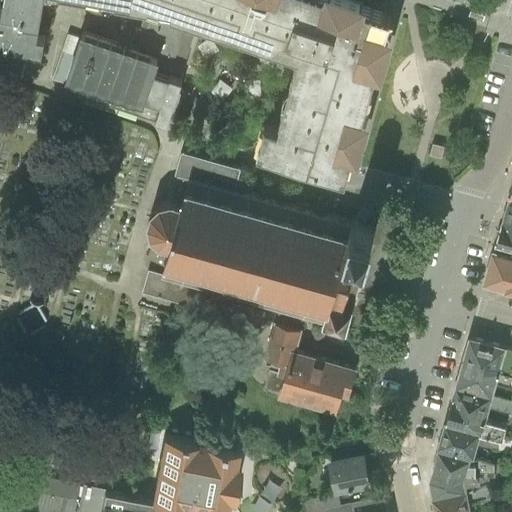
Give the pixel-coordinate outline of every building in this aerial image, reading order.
[(0,66),(8,68),(23,71),(24,62),(31,63),(33,53),(41,54),(45,35),(37,34),(43,0),(99,0),(100,0),(102,0),(101,0),(115,0),(116,1),(145,6),(139,36),(142,37),(138,50),(83,31),(69,74),(82,79),(79,90),(167,120),(172,105),(174,106),(181,87),(179,86),(182,77),(179,76),(198,21),(202,23),(213,26),(212,28),(213,28),(214,27),(224,30),(258,42),(268,45),(267,46),(269,47),(269,46),(279,49),(301,56),(299,66),(295,65),(288,90),(292,91),(289,101),(283,99),(283,100),(288,102),(286,112),(282,111),(277,127),(264,124),(260,141),(265,143),(263,152),(259,150),(257,149),(257,151),(300,166),(326,173),(343,178),(344,178),(345,178),(347,178),(351,164),(387,34),(385,34),(390,16),(381,13),(361,6),(362,3),(353,0),(0,0),(0,22),(0,66)] [(429,154),(441,157),(444,145),(432,142),(429,154)] [(149,266),(143,289),(162,294),(167,295),(202,305),(207,288),(219,292),(221,292),(233,296),(279,309),(303,315),(303,313),(305,313),(305,312),(309,313),(323,317),(322,321),(347,328),(351,313),(354,303),(353,303),(340,300),(355,246),(368,250),(369,248),(370,248),(376,223),(377,223),(373,221),(374,215),(371,209),(371,208),(364,206),(363,207),(358,210),(357,211),(356,217),(352,216),(351,220),(333,215),(334,213),(331,212),(331,214),(313,209),(313,208),(311,207),(311,208),(308,208),(309,204),(296,200),(295,204),(293,204),(293,202),(291,201),(290,203),(279,200),(273,198),(273,196),(270,196),(270,197),(252,192),(253,191),(250,190),(250,191),(248,191),(249,187),(235,183),(240,166),(184,151),(181,150),(175,172),(179,173),(172,199),(161,202),(152,210),(152,211),(149,222),(152,233),(154,236),(147,261),(146,265),(149,266)] [(511,199),(508,199),(502,220),(511,222),(511,199)] [(511,222),(502,220),(493,250),(511,255),(511,222)] [(511,255),(493,250),(485,282),(511,289),(511,255)] [(276,320),(279,310),(219,293),(213,316),(259,329),(262,317),(276,321),(276,320)] [(303,315),(279,309),(279,310),(276,320),(276,321),(266,355),(272,356),(264,385),(335,405),(340,388),(348,390),(354,366),(293,349),(303,315)] [(511,363),(511,361),(511,347),(470,336),(463,360),(511,373),(511,363)] [(511,373),(463,360),(456,384),(490,394),(494,382),(511,387),(511,373)] [(456,384),(445,422),(500,438),(501,437),(502,437),(506,423),(484,416),(487,407),(511,414),(511,400),(490,394),(456,384)] [(35,419),(31,439),(70,447),(74,427),(35,419)] [(445,422),(439,445),(474,455),(477,443),(506,451),(509,440),(500,438),(445,422)] [(82,486),(76,511),(223,511),(226,496),(234,498),(239,466),(232,465),(235,448),(164,434),(152,499),(82,486)] [(438,449),(432,468),(448,473),(488,475),(494,475),(495,463),(474,457),(474,461),(463,461),(465,456),(438,449)] [(328,460),(334,488),(369,481),(363,453),(328,460)] [(0,509),(13,511),(72,511),(78,483),(0,468),(0,509)] [(479,487),(479,481),(488,480),(488,475),(448,473),(432,468),(429,478),(433,496),(479,487)] [(511,475),(494,475),(494,484),(511,480),(511,475)] [(479,487),(433,496),(436,511),(469,511),(467,500),(490,495),(488,485),(479,487)] [(338,493),(304,499),(307,511),(313,510),(340,504),(338,493)] [(386,511),(387,510),(378,511),(371,511),(369,498),(340,504),(313,510),(313,511),(386,511)]
